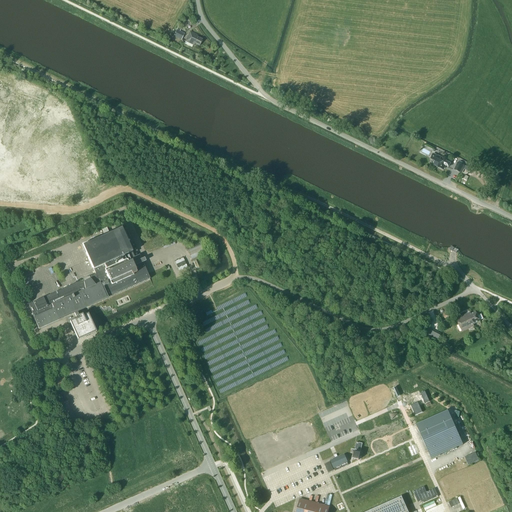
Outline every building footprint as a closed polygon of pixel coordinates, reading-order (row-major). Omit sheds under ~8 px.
[(181,40),(185,33),(177,30),(173,36),(181,40)] [(194,46),(195,44),(199,46),(202,40),(197,37),(198,35),(190,32),(185,41),(194,46)] [(442,156),(442,158),(437,156),(434,154),(431,159),(435,161),(437,162),(439,163),(439,164),(440,165),(438,167),(443,169),(444,167),(445,167),(445,166),(448,167),(449,167),(448,166),(450,164),(450,163),(447,162),(448,159),(442,156)] [(453,170),(459,173),(462,165),(457,162),(453,170)] [(95,331),(90,319),(88,314),(83,316),(82,314),(79,316),(77,311),(150,278),(139,255),(134,257),(121,228),(109,234),(106,228),(101,230),(103,234),(87,241),(88,243),(83,245),(96,274),(33,302),(32,303),(28,305),(39,328),(74,312),(77,320),(72,323),(79,338),(83,336),(86,335),(87,335),(87,334),(90,333),(95,331)] [(138,251),(134,242),(129,244),(133,253),(138,251)] [(187,249),(191,259),(207,252),(203,242),(187,249)] [(179,271),(187,267),(183,258),(175,262),(179,271)] [(26,285),(29,292),(32,291),(29,284),(27,280),(24,273),(21,274),(25,281),(24,282),(25,285),(26,285)] [(228,311),(203,322),(205,325),(230,314),(228,311)] [(476,312),(469,315),(473,324),(480,321),(480,320),(483,319),(481,314),(477,315),(476,312)] [(474,326),(473,324),(469,315),(467,316),(466,314),(462,316),(468,329),(474,326)] [(468,329),(462,316),(456,319),(462,331),(468,329)] [(237,323),(199,341),(200,344),(239,327),(237,323)] [(430,336),(433,330),(428,327),(425,333),(430,336)] [(132,335),(125,338),(137,365),(144,362),(132,335)] [(212,369),(213,372),(228,364),(228,363),(225,364),(224,363),(222,365),(222,364),(212,369)] [(62,374),(53,378),(57,388),(66,383),(62,374)] [(426,391),(421,393),(426,403),(430,401),(426,391)] [(417,402),(410,405),(414,415),(422,412),(417,402)] [(442,413),(416,424),(431,459),(454,449),(454,450),(457,448),(457,447),(463,445),(448,410),(442,413)] [(263,456),(313,439),(309,427),(265,442),(264,438),(258,440),(263,456)] [(359,460),(362,444),(357,442),(353,458),(359,460)] [(474,453),(463,458),(467,466),(478,461),(474,453)] [(334,472),(348,466),(346,463),(347,463),(344,455),(329,462),(330,462),(334,472)] [(325,464),(328,473),(333,470),(330,462),(325,464)] [(424,486),(413,491),(418,502),(421,501),(422,504),(439,496),(435,488),(427,492),(424,486)] [(300,499),(296,511),(328,511),(329,507),(332,495),(330,494),(330,495),(328,500),(326,499),(325,505),(320,504),(318,503),(317,503),(319,496),(317,496),(315,503),(300,499)] [(366,511),(408,511),(402,496),(366,511)] [(459,504),(457,498),(449,502),(451,507),(459,504)]
